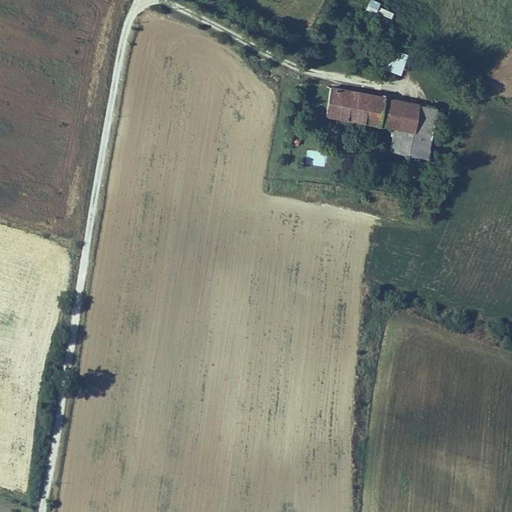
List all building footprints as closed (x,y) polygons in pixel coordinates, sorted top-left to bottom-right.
[(391,18),(393,11),(380,7),(381,1),(377,0),(368,0),(365,10),(391,18)] [(401,71),(407,50),(393,46),(387,67),(401,71)] [(397,127),(393,149),(427,155),(437,105),(331,85),(326,114),(397,127)] [(301,130),(294,128),(291,139),(299,141),(301,130)] [(304,164),(325,168),(328,151),(307,148),(304,164)]
